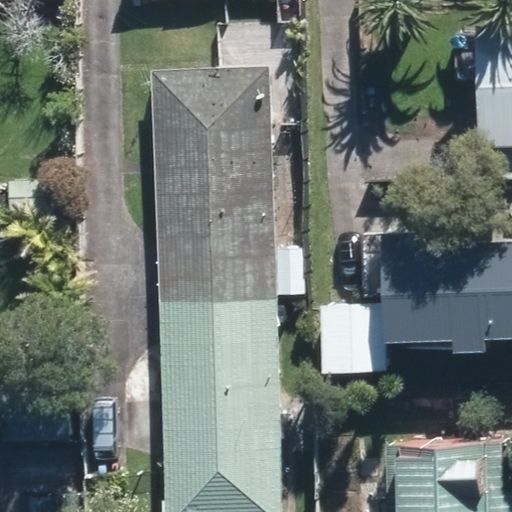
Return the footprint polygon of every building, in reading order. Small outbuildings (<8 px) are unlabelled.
[(511,15),(489,17),(490,128),(465,129),(467,175),(511,173),(511,15)] [(166,292),(285,288),(278,59),(159,63),(166,292)] [(70,166),(17,168),(17,201),(72,199),(70,166)] [(511,330),(511,233),(452,235),(451,220),(398,222),(401,333),(511,330)] [(308,259),(289,260),(290,293),(308,293),(308,259)] [(292,511),(285,288),(166,292),(173,511),(292,511)] [(396,364),(393,296),(330,300),(333,368),(396,364)] [(89,391),(0,390),(0,447),(89,447),(89,391)] [(401,511),(511,511),(511,434),(399,437),(401,511)]
